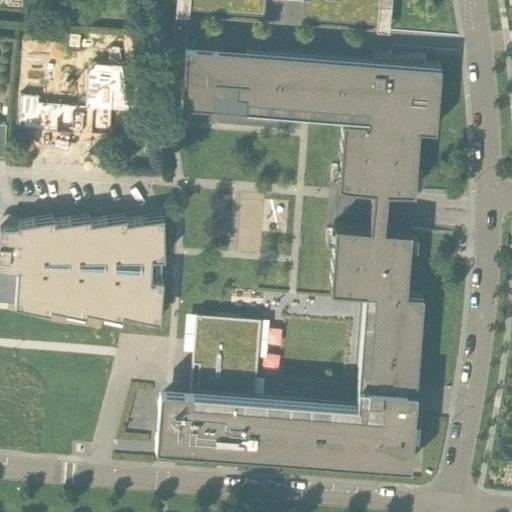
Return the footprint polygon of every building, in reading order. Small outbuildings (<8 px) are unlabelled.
[(187,0),(187,11),(189,11),(189,9),(264,14),(264,0),(187,0)] [(302,0),(301,17),(376,23),(376,25),(378,25),(379,0),(302,0)] [(126,89),(119,46),(102,45),(85,44),(83,74),(81,103),(59,102),(36,100),(37,97),(37,94),(28,93),(19,93),(19,105),(17,125),(48,127),(78,130),(109,132),(112,88),(126,89)] [(413,189),(413,188),(418,126),(435,127),(439,63),(425,62),(425,55),(372,51),(372,58),(184,44),(180,102),(366,117),(366,120),(342,118),(337,183),(371,186),(413,189)] [(157,135),(164,134),(163,126),(156,127),(157,135)] [(158,319),(161,277),(149,276),(150,255),(162,256),(162,214),(124,219),(124,214),(88,220),(88,215),(52,220),(52,215),(16,221),(16,223),(0,223),(0,266),(16,267),(13,303),(49,310),(49,306),(85,313),(85,308),(103,312),(121,316),(121,311),(158,319)] [(409,463),(413,404),(422,293),(405,292),(410,229),(334,223),(329,288),(363,291),(355,400),(254,392),(259,317),(195,312),(189,387),(158,385),(154,443),(219,448),(409,463)] [(280,366),(281,352),(265,351),(264,365),(280,366)]
